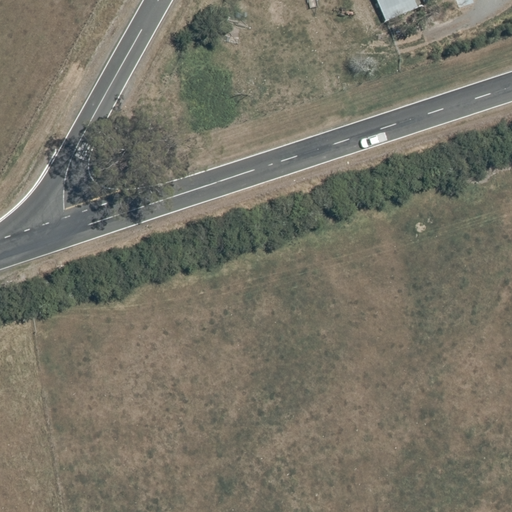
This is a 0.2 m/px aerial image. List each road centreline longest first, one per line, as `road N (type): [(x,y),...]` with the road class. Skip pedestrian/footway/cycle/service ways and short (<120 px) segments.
road 1 (unclassified): [(511,82),(71,230)]
road 2 (unclassified): [(71,230),(63,188),(69,165),(160,0)]
